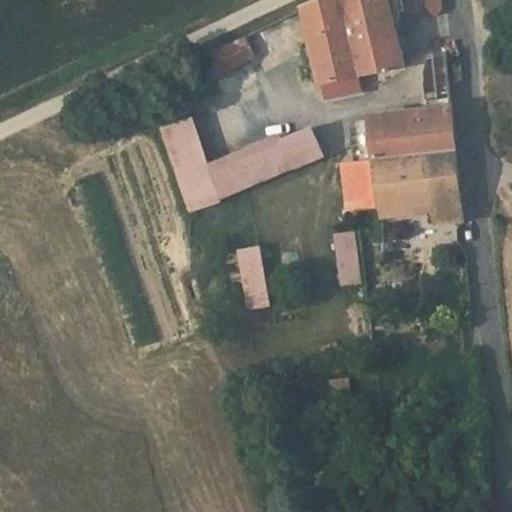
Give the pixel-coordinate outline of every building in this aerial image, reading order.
[(334,0),(304,11),(327,98),(362,91),(361,75),(401,68),(379,0),(334,0)] [(256,57),(246,34),(237,38),(198,56),(210,78),(256,57)] [(358,139),(360,158),(381,158),(455,152),(448,73),(447,59),(430,59),(431,105),(377,111),(380,134),(358,139)] [(223,195),(217,158),(212,160),(195,114),(166,125),(195,206),(223,195)] [(319,127),(289,138),(299,169),(328,157),(319,127)] [(223,195),(299,169),(289,138),(287,132),(217,158),(223,195)] [(462,220),(455,152),(381,158),(386,204),(433,200),(434,210),(435,223),(462,220)] [(386,204),(381,158),(360,158),(348,160),(350,206),(361,207),(380,204),(386,204)] [(433,200),(386,204),(380,204),(381,215),(434,210),(433,200)] [(334,232),(336,286),(360,285),(358,231),(334,232)] [(248,310),(272,306),(261,244),(237,248),(248,310)] [(298,358),(287,360),(293,396),(304,394),(298,358)] [(365,398),(360,364),(344,366),(350,401),(365,398)]
